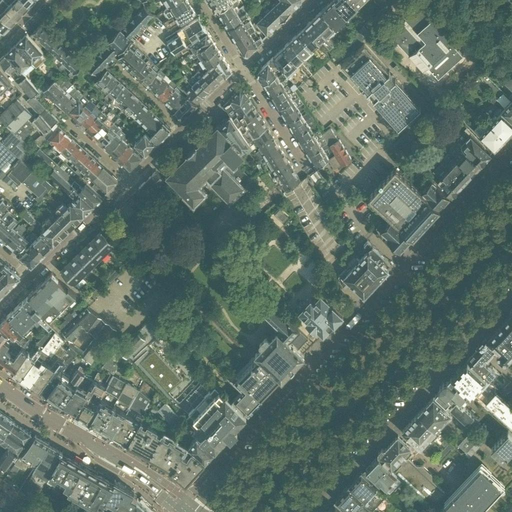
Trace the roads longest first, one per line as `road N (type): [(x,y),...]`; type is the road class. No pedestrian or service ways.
road 1 (tertiary): [(511,150),(191,494)]
road 2 (unclassified): [(242,511),(511,222)]
road 3 (tertiary): [(310,511),(511,294)]
road 4 (residential): [(0,386),(166,490)]
road 5 (residential): [(127,179),(28,276)]
